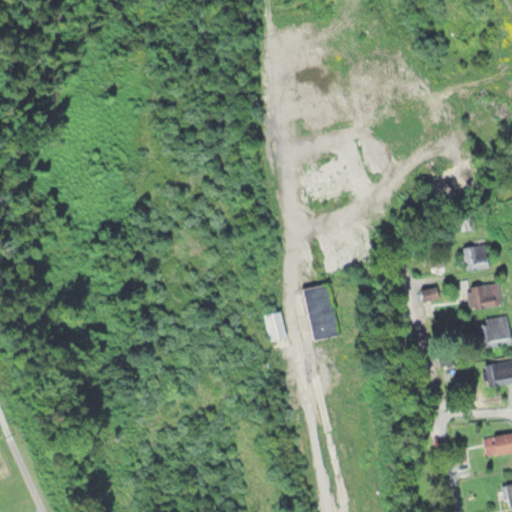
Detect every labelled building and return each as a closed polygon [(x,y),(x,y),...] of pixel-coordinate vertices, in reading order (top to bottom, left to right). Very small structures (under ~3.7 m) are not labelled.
[(439,170),(434,161),(419,170),(434,193),(455,179),(447,166),(439,170)] [(460,217),(460,226),(472,226),(472,217),(460,217)] [(460,241),(460,266),(486,266),(486,241),(460,241)] [(310,337),(337,332),(327,281),(300,286),(310,337)] [(467,283),(468,307),(503,304),(501,281),(467,283)] [(284,335),(280,309),(264,312),(269,338),(284,335)] [(510,341),(506,313),(476,317),(480,346),(510,341)] [(481,362),(484,382),(511,377),(511,361),(511,357),(481,362)] [(486,456),(511,450),(511,430),(482,436),(486,456)] [(511,480),(502,482),(506,506),(511,505),(511,480)]
